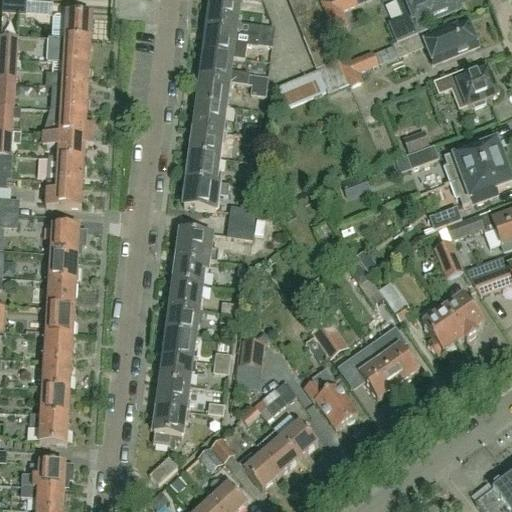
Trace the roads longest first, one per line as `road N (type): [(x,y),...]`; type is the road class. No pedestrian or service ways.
road 1 (residential): [(105,511),(169,0)]
road 2 (tertiary): [(368,511),(511,403)]
